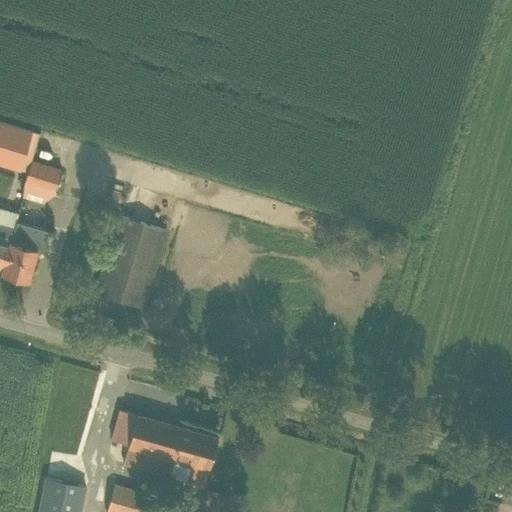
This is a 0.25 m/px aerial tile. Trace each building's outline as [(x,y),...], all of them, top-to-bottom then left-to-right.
[(0,161),(20,167),(32,128),(0,118),(0,161)] [(30,160),(25,176),(22,185),(23,185),(53,194),(61,168),(31,159),(30,158),(30,160)] [(176,198),(128,184),(95,293),(143,307),(176,198)] [(10,241),(3,268),(1,274),(28,281),(37,250),(43,252),(49,230),(16,221),(14,228),(10,241)] [(0,223),(0,266),(3,268),(10,241),(14,228),(0,223)] [(120,409),(115,428),(111,439),(128,444),(123,463),(168,475),(173,459),(191,464),(186,480),(203,485),(208,469),(217,436),(120,409)] [(79,511),(85,485),(44,476),(36,511),(79,511)] [(104,511),(149,511),(154,495),(113,482),(104,511)] [(203,506),(226,511),(230,496),(207,490),(203,506)]
